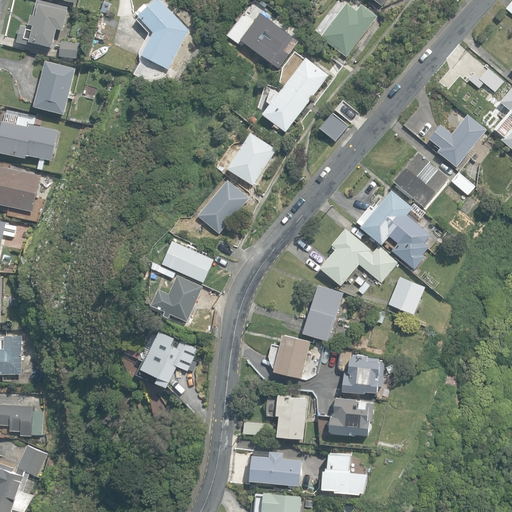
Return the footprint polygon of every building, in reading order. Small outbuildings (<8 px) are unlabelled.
[(146,58),(173,73),(194,35),(164,1),(143,20),(158,36),(146,58)] [(25,44),(59,52),(60,49),(61,49),(66,31),(72,33),(77,13),(76,13),(76,10),(45,2),(42,18),(40,17),(38,27),(39,27),(38,29),(29,27),(25,44)] [(321,36),(347,56),(378,16),(362,4),(357,10),(347,3),(321,36)] [(298,40),(260,11),(239,38),(277,67),(298,40)] [(72,60),(89,62),(91,47),(73,45),(72,60)] [(324,57),(333,64),(338,58),(329,51),(324,57)] [(306,57),(284,86),(307,104),(330,75),(306,57)] [(45,114),(76,122),(88,76),(57,68),(45,114)] [(441,84),(459,99),(471,85),(453,69),(441,84)] [(307,104),(284,86),(280,92),(272,89),(267,102),(271,103),(264,114),(286,132),(307,104)] [(502,139),(511,147),(511,88),(501,102),(507,107),(505,110),(506,111),(491,128),(503,138),(502,139)] [(332,113),(320,127),(336,140),(348,125),(332,113)] [(438,152),(457,167),(488,129),(468,114),(453,133),(442,124),(430,139),(441,148),(438,152)] [(28,155),(67,164),(73,134),(45,127),(45,130),(33,127),(34,120),(22,117),(20,124),(18,124),(11,155),(27,158),(28,155)] [(228,168),(254,185),(277,149),(251,132),(228,168)] [(395,182),(424,206),(449,177),(439,169),(438,169),(429,162),(430,161),(420,152),(395,182)] [(0,206),(43,216),(51,180),(0,168),(0,206)] [(452,181),(468,194),(475,186),(459,172),(452,181)] [(198,215),(219,233),(250,198),(229,180),(198,215)] [(415,209),(393,191),(377,210),(370,204),(357,220),(364,225),(361,228),(382,246),(390,235),(415,256),(433,235),(409,215),(415,209)] [(247,202),(252,206),(256,201),(251,197),(247,202)] [(0,270),(7,272),(15,238),(25,240),(27,230),(17,228),(17,226),(0,221),(0,270)] [(372,253),(370,251),(371,249),(346,228),(332,244),(334,246),(333,247),(335,249),(320,268),(342,285),(360,264),(381,282),(399,261),(379,245),(372,253)] [(162,264),(204,282),(215,259),(206,255),(187,247),(173,241),(162,264)] [(411,269),(415,264),(408,259),(404,264),(411,269)] [(171,313),(188,321),(204,286),(178,274),(169,293),(159,289),(152,305),(165,311),(164,315),(169,317),(171,313)] [(401,276),(389,305),(415,316),(427,287),(401,276)] [(0,331),(18,332),(20,283),(0,282),(0,331)] [(303,332),(328,341),(344,292),(319,284),(303,332)] [(372,284),(369,292),(378,296),(381,288),(372,284)] [(150,378),(168,387),(178,366),(189,371),(199,349),(175,338),(174,338),(159,332),(158,335),(152,333),(146,348),(144,360),(138,374),(149,380),(150,378)] [(300,378),(302,378),(302,376),(311,340),(283,334),(274,371),(300,378)] [(2,382),(46,382),(46,343),(28,343),(28,357),(2,357),(2,382)] [(343,391),(366,394),(366,392),(378,393),(378,386),(382,387),(385,362),(379,362),(380,358),(368,357),(369,356),(353,354),(353,358),(351,358),(350,362),(350,363),(349,365),(349,366),(349,367),(350,369),(350,371),(345,371),(343,391)] [(278,436),(303,439),(303,438),(307,397),(278,394),(276,415),(280,415),(278,436)] [(355,433),(369,435),(369,431),(372,432),(374,402),(357,401),(357,399),(336,397),(334,416),(331,416),(331,418),(328,423),(330,428),(330,430),(332,430),(332,433),(356,435),(355,433)] [(45,441),(55,441),(56,417),(47,416),(47,411),(1,409),(0,420),(0,429),(2,429),(2,433),(11,434),(11,430),(24,431),(24,436),(34,436),(34,440),(45,441)] [(243,433),(262,435),(264,423),(244,421),(243,433)] [(253,454),(250,480),(298,486),(301,459),(284,457),(285,451),(270,449),(269,456),(253,454)] [(350,453),(328,451),(326,468),(323,467),(321,487),(364,492),(367,471),(349,469),(350,453)] [(57,483),(66,460),(46,452),(34,479),(31,478),(32,474),(18,469),(0,511),(47,511),(59,484),(57,483)] [(269,511),(300,511),(302,495),(264,491),(262,510),(270,511),(269,511)]
